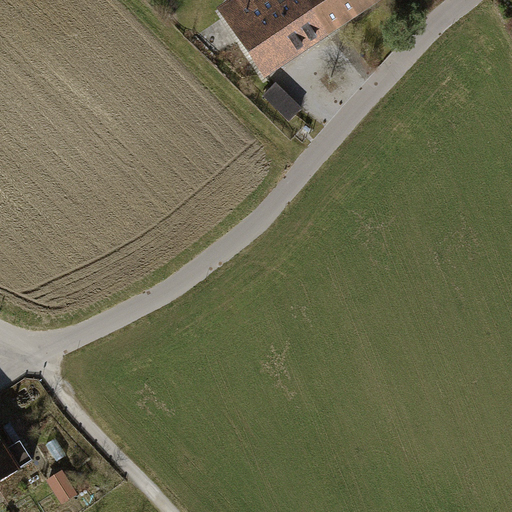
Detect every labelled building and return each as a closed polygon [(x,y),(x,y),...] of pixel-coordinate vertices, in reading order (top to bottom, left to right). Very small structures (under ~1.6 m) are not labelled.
[(244,0),(224,14),(265,74),(376,0),(244,0)] [(276,85),(264,97),(289,121),(301,109),(276,85)] [(0,439),(0,476),(10,492),(35,476),(31,470),(42,463),(30,445),(18,453),(7,435),(0,439)] [(0,498),(10,492),(0,476),(0,498)] [(70,476),(55,486),(70,507),(85,497),(70,476)] [(59,497),(52,501),(59,511),(66,508),(59,497)]
